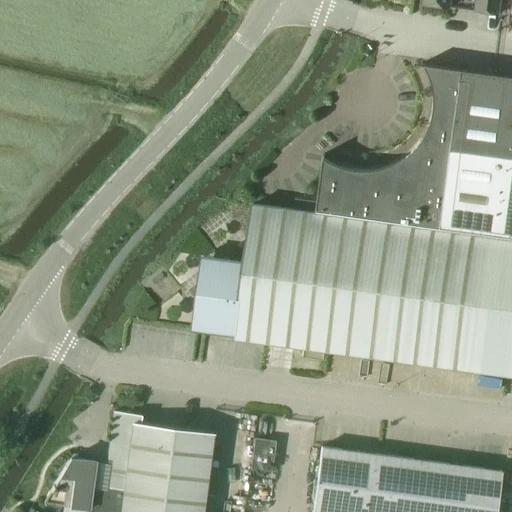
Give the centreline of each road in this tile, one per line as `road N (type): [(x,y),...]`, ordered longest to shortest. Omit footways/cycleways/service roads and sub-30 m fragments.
road 1 (unclassified): [(511,424),(122,369),(63,348),(13,314)]
road 2 (tertiary): [(13,314),(272,0)]
